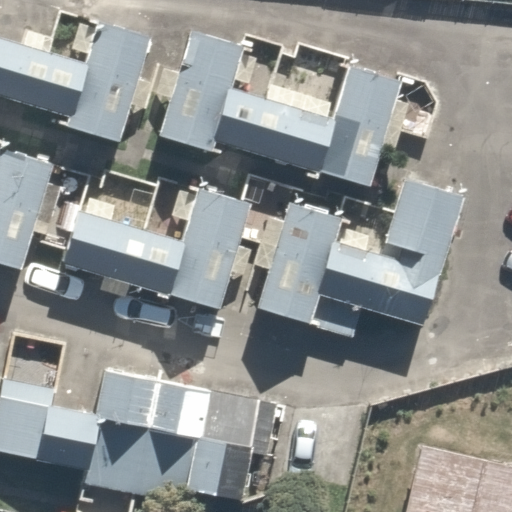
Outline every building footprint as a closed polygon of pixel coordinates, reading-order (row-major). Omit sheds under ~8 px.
[(0,43),(0,97),(52,113),(47,129),(105,147),(140,30),(92,16),(76,66),(0,43)] [(219,144),(313,170),(357,182),(386,79),(342,67),(328,117),(217,86),(230,38),(178,24),(148,133),(217,152),(219,144)] [(41,158),(0,145),(0,272),(7,275),(41,158)] [(405,178),(376,262),(321,242),(331,223),(285,199),(246,312),(297,330),(311,291),(411,325),(456,195),(405,178)] [(174,229),(57,208),(46,271),(210,301),(229,192),(182,183),(174,229)] [(203,380),(83,368),(72,486),(156,495),(157,484),(219,490),(228,394),(201,391),(203,380)] [(61,401),(0,397),(0,459),(58,463),(61,401)] [(511,511),(511,480),(413,458),(400,511),(511,511)]
